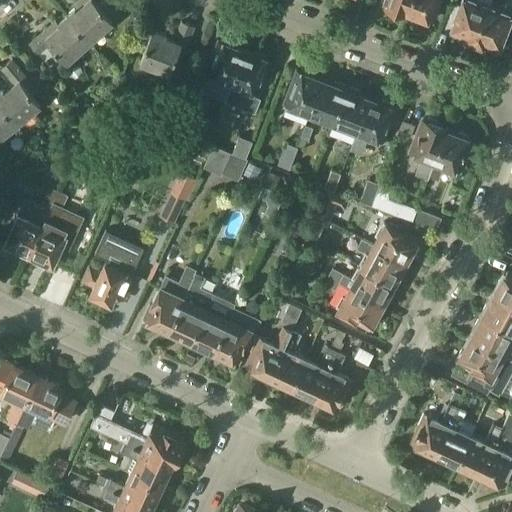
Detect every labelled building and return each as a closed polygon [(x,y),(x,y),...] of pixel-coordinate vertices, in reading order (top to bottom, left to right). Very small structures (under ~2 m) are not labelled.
[(76,7),(69,13),(92,39),(113,20),(122,12),(110,0),(109,0),(107,2),(105,0),(78,0),(74,5),(76,7)] [(407,13),(408,11),(411,0),(384,0),(383,5),(384,5),(387,9),(391,11),(395,9),(407,13)] [(411,0),(408,11),(417,14),(418,19),(424,21),(429,19),(435,21),(442,0),(411,0)] [(474,42),(488,6),(472,0),(463,0),(452,28),(465,33),(463,38),(474,42)] [(488,6),(474,42),(485,46),(486,42),(501,47),(511,15),(488,6)] [(56,20),(36,38),(45,48),(50,43),(66,61),(92,39),(69,13),(58,23),(56,20)] [(182,21),(178,30),(191,35),(194,25),(182,21)] [(152,31),(140,61),(170,72),(174,61),(179,63),(191,35),(178,30),(175,40),(166,36),(167,34),(156,30),(155,32),(152,31)] [(223,78),(231,81),(244,48),(234,44),(234,41),(224,37),(223,40),(220,39),(208,73),(202,88),(218,93),(223,78)] [(36,38),(30,43),(38,53),(45,48),(36,38)] [(255,52),(244,48),(231,81),(232,82),(226,99),(256,110),(261,95),(254,93),(255,91),(256,91),(269,57),(266,56),(267,54),(257,50),(256,52),(255,52)] [(12,59),(2,67),(8,75),(18,66),(12,59)] [(4,89),(0,92),(0,102),(17,123),(41,103),(33,94),(38,91),(18,66),(8,75),(15,83),(5,91),(4,89)] [(286,103),(311,112),(317,97),(324,79),(299,69),(286,103)] [(343,97),(347,88),(324,79),(317,97),(311,112),(334,121),(343,97)] [(348,85),(347,88),(343,97),(334,121),(329,133),(354,142),(358,130),(370,97),(360,92),(361,89),(348,85)] [(358,130),(354,142),(351,149),(362,153),(369,135),(382,140),(395,106),(393,105),(394,102),(381,97),(380,100),(372,97),(370,97),(358,130)] [(0,136),(17,123),(0,102),(0,136)] [(190,114),(209,138),(213,126),(199,108),(190,114)] [(428,178),(429,175),(435,160),(447,129),(448,126),(439,122),(437,119),(429,116),(426,118),(424,117),(417,136),(411,151),(422,155),(415,173),(428,178)] [(300,137),(309,139),(313,127),(305,124),(300,137)] [(456,133),(447,129),(435,160),(429,175),(438,179),(444,163),(459,168),(470,138),(469,137),(467,134),(460,131),(456,133)] [(113,159),(126,165),(140,136),(132,133),(127,143),(122,141),(113,159)] [(239,134),(233,151),(247,156),(253,139),(239,134)] [(298,146),(286,142),(277,164),(290,169),(298,146)] [(214,144),(204,166),(221,174),(232,152),(214,144)] [(0,178),(1,181),(40,153),(35,146),(9,166),(7,164),(0,168),(0,178)] [(249,161),(244,172),(257,178),(262,167),(249,161)] [(332,169),(325,186),(326,186),(334,190),(341,173),(332,169)] [(274,189),(280,176),(269,172),(264,185),(274,189)] [(372,204),(380,184),(368,179),(360,199),(372,204)] [(412,219),(416,208),(388,197),(391,188),(380,184),(372,204),(384,209),(384,208),(412,219)] [(345,209),(350,196),(334,190),(326,186),(321,200),(345,209)] [(49,187),(41,205),(26,198),(19,213),(6,242),(9,244),(8,246),(16,250),(18,248),(29,253),(58,191),(49,187)] [(58,191),(29,253),(41,258),(40,261),(48,265),(49,262),(53,264),(62,243),(69,246),(83,216),(62,206),(67,194),(58,190),(58,191)] [(171,192),(160,215),(174,221),(185,198),(171,192)] [(416,208),(412,219),(436,229),(441,217),(416,208)] [(315,213),(305,235),(317,240),(327,218),(315,213)] [(386,222),(374,244),(406,261),(411,252),(414,251),(417,245),(416,242),(418,239),(399,229),(398,226),(392,223),(390,224),(386,222)] [(90,265),(83,279),(95,284),(91,293),(93,294),(92,296),(101,300),(102,298),(111,302),(116,292),(123,295),(145,246),(106,228),(95,253),(107,258),(102,270),(90,265)] [(362,237),(357,247),(369,253),(362,265),(394,283),(395,281),(399,280),(402,274),(401,270),(406,261),(374,244),(362,237)] [(79,270),(87,254),(79,251),(75,260),(64,254),(60,262),(79,270)] [(155,300),(146,318),(149,320),(150,323),(156,326),(160,325),(169,329),(196,273),(195,272),(196,268),(197,268),(187,263),(179,280),(167,274),(159,290),(157,291),(154,297),(155,300)] [(333,267),(329,275),(340,281),(351,287),(382,304),(387,295),(391,294),(394,288),(393,284),(394,283),(362,265),(355,279),(333,267)] [(511,275),(503,271),(491,293),(511,303),(511,275)] [(196,273),(169,329),(178,333),(180,337),(186,340),(189,338),(191,339),(213,292),(199,286),(203,276),(196,273)] [(329,275),(324,283),(336,289),(340,281),(329,275)] [(351,287),(339,309),(342,311),(343,313),(349,317),(352,316),(371,326),(372,323),(375,322),(379,317),(378,313),(382,304),(351,287)] [(213,292),(191,339),(193,340),(194,344),(200,347),(204,345),(213,349),(232,306),(234,306),(235,303),(233,302),(213,292)] [(511,303),(491,293),(480,315),(511,332),(511,303)] [(290,302),(286,312),(298,317),(302,308),(290,302)] [(232,306),(213,349),(223,354),(224,358),(230,360),(233,359),(236,360),(243,345),(251,349),(258,333),(254,332),(260,318),(234,306),(232,306)] [(502,355),(503,354),(511,359),(511,332),(480,315),(468,337),(502,355)] [(262,335),(248,366),(249,367),(248,369),(259,374),(261,372),(271,376),(292,329),(282,324),(275,341),(262,335)] [(339,328),(330,347),(336,349),(345,331),(339,328)] [(292,329),(271,376),(278,380),(276,382),(291,389),(306,356),(293,350),(300,333),(292,329)] [(345,331),(336,349),(340,351),(345,341),(342,340),(346,332),(345,331)] [(511,359),(503,354),(502,355),(468,337),(457,358),(473,367),(468,377),(500,394),(511,372),(511,359)] [(306,356),(291,389),(306,396),(307,393),(314,396),(336,349),(330,347),(325,344),(317,361),(306,356)] [(336,349),(314,396),(324,401),(323,404),(334,409),(335,406),(337,407),(345,390),(348,392),(353,380),(350,379),(351,377),(337,371),(345,353),(340,351),(336,349)] [(7,421),(15,425),(38,374),(4,358),(0,366),(0,389),(14,396),(8,407),(13,409),(9,417),(7,421)] [(15,425),(10,436),(17,440),(33,405),(66,420),(75,400),(59,393),(63,386),(38,374),(15,425)] [(463,394),(455,390),(449,402),(458,406),(461,399),(463,394)] [(425,449),(435,453),(458,406),(449,402),(441,420),(426,413),(412,442),(415,444),(413,447),(423,452),(425,449)] [(95,416),(91,425),(116,437),(172,463),(176,465),(176,464),(180,456),(187,442),(164,432),(166,429),(155,425),(154,427),(152,426),(151,427),(147,426),(143,435),(110,420),(115,410),(103,404),(97,418),(95,416)] [(511,404),(501,427),(480,474),(487,477),(486,481),(499,487),(501,484),(502,484),(511,463),(511,404)] [(466,410),(458,406),(435,453),(445,458),(444,462),(456,467),(458,464),(472,434),(458,428),(466,410)] [(470,469),(480,474),(501,427),(492,423),(484,440),(472,434),(458,464),(456,467),(469,473),(470,469)] [(0,455),(0,456),(10,436),(0,431),(0,455)] [(116,437),(112,445),(121,449),(120,450),(126,452),(120,465),(131,470),(165,486),(171,473),(168,472),(172,463),(116,437)] [(58,454),(48,476),(60,482),(69,460),(58,454)] [(12,482),(44,496),(49,484),(17,470),(12,482)] [(99,473),(96,481),(104,484),(152,506),(156,497),(159,499),(165,486),(131,470),(125,484),(108,476),(108,477),(99,473)] [(104,484),(100,493),(117,501),(111,511),(149,511),(152,506),(104,484)] [(261,511),(257,510),(243,503),(241,507),(239,506),(235,511),(261,511)]
